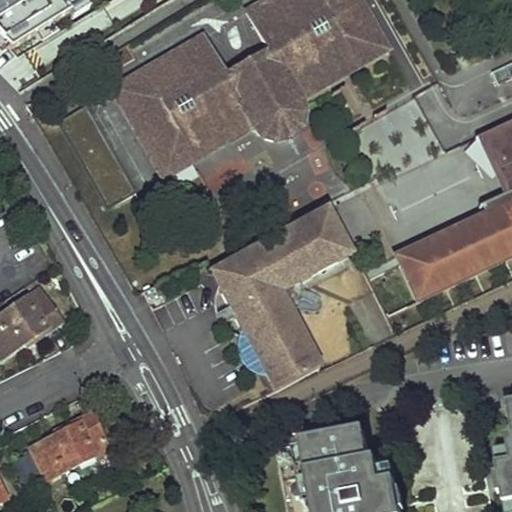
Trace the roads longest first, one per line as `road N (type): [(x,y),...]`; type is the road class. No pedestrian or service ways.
road 1 (unclassified): [(220,511),(182,414),(140,338)]
road 2 (unclassified): [(115,347),(161,424),(192,511)]
road 3 (unclassified): [(140,338),(41,196)]
road 4 (unclassified): [(41,196),(115,347)]
road 5 (residential): [(0,406),(115,347)]
